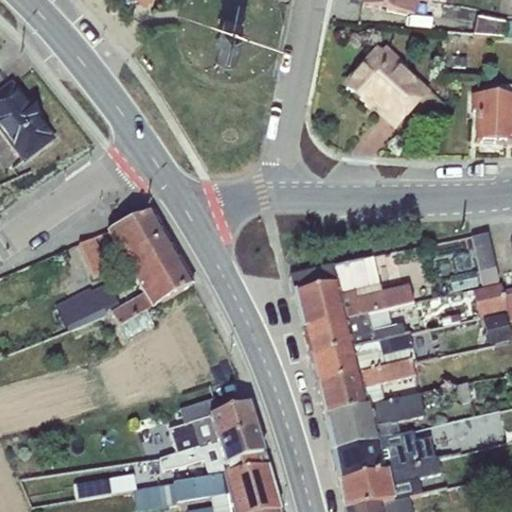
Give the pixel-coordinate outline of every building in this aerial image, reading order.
[(362,0),(361,6),(417,16),(420,1),(445,6),(445,0),(362,0)] [(222,13),(217,17),(216,37),(219,42),(239,42),(243,38),(244,19),(240,15),(222,13)] [(505,24),(476,19),(474,36),(503,38),(505,24)] [(370,63),(346,89),(366,108),(371,102),(383,113),(381,114),(394,126),(426,91),(385,53),(373,66),(370,63)] [(498,97),(471,97),(470,113),(477,113),(476,144),(510,145),(510,140),(511,139),(511,86),(498,86),(498,97)] [(11,87),(0,95),(0,130),(23,161),(52,141),(38,123),(40,121),(27,103),(24,105),(21,101),(14,91),(11,87)] [(152,215),(107,234),(112,244),(101,250),(107,261),(118,255),(132,279),(174,255),(152,215)] [(107,234),(78,247),(86,264),(93,280),(109,273),(104,262),(107,261),(101,250),(112,244),(107,234)] [(487,236),(471,240),(482,289),(498,285),(487,236)] [(193,286),(174,255),(132,279),(143,296),(110,314),(126,341),(154,325),(146,313),(193,286)] [(372,259),(362,261),(369,290),(379,287),(372,259)] [(362,261),(289,279),(302,332),(387,312),(413,306),(408,288),(381,294),(379,287),(369,290),(362,261)] [(475,273),(449,278),(452,294),(478,288),(475,273)] [(107,281),(54,307),(66,330),(78,324),(80,329),(107,317),(105,313),(111,310),(110,309),(119,305),(107,281)] [(500,286),(473,292),(478,318),(507,312),(500,286)] [(511,290),(503,292),(510,323),(511,322),(511,290)] [(387,312),(302,332),(309,359),(404,337),(402,325),(391,327),(387,312)] [(505,315),(483,319),(489,346),(511,342),(505,315)] [(404,337),(309,359),(317,389),(411,368),(416,367),(409,336),(404,337)] [(411,368),(317,389),(323,418),(384,405),(380,387),(416,379),(411,368)] [(467,387),(444,392),(448,410),(471,404),(467,387)] [(384,405),(323,418),(332,455),(379,444),(379,442),(399,437),(397,424),(424,419),(420,398),(384,405)] [(185,427),(218,416),(214,401),(180,412),(185,427)] [(175,456),(255,432),(247,407),(218,416),(185,427),(168,432),(175,456)] [(208,480),(267,470),(255,432),(175,456),(158,462),(162,475),(179,469),(180,471),(203,464),(208,480)] [(379,444),(332,455),(338,484),(434,461),(429,439),(411,443),(409,435),(399,437),(379,442),(379,444)] [(434,461),(338,484),(343,511),(350,511),(380,505),(409,499),(421,496),(419,482),(441,477),(437,460),(434,461)] [(278,511),(267,470),(208,480),(133,493),(136,511),(139,511),(210,500),(211,509),(191,511),(278,511)] [(110,483),(73,490),(76,502),(113,496),(110,483)] [(411,511),(409,499),(380,505),(381,511),(411,511)]
